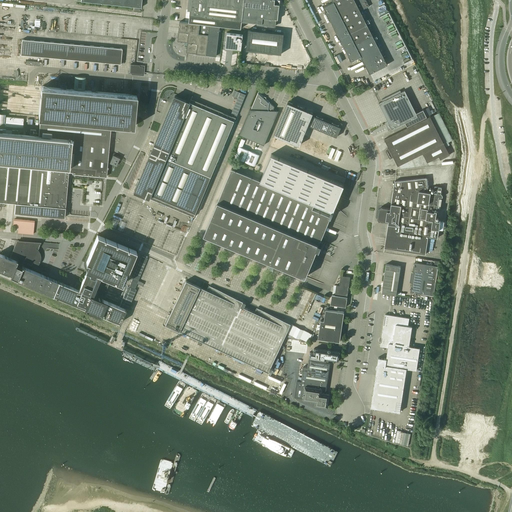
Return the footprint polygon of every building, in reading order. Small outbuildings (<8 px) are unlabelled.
[(242,21),(244,0),(188,0),(188,10),(190,10),(190,15),(242,21)] [(244,0),(242,21),(257,23),(260,21),(262,25),(274,26),(275,19),(277,19),(279,4),(274,4),(274,0),(244,0)] [(388,65),(368,24),(377,20),(366,0),(356,0),(355,0),(332,0),(334,1),(324,6),(351,61),(361,56),(370,74),(388,65)] [(217,56),(220,26),(180,21),(177,41),(185,42),(187,45),(186,52),(217,56)] [(284,33),(249,29),(246,49),(282,54),(284,33)] [(242,49),(243,34),(227,32),(225,47),(242,49)] [(22,40),(21,55),(121,64),(122,49),(22,40)] [(131,64),(130,73),(139,74),(142,74),(143,67),(140,67),(140,65),(131,64)] [(0,132),(0,201),(13,203),(13,213),(19,214),(64,218),(68,172),(72,172),(72,174),(106,177),(111,124),(134,126),(136,95),(128,94),(42,86),(42,88),(39,116),(39,118),(40,118),(39,136),(0,132)] [(380,103),(379,103),(388,121),(385,123),(385,124),(386,126),(388,131),(405,122),(407,126),(427,116),(423,109),(416,113),(405,90),(401,92),(400,90),(382,100),(383,101),(380,103)] [(264,145),(278,111),(278,110),(277,112),(273,111),(274,110),(273,110),(274,107),(269,102),(270,101),(269,101),(269,102),(266,99),(266,97),(264,96),(264,97),(258,92),(251,111),(249,111),(239,135),(264,145)] [(211,176),(234,121),(175,96),(152,151),(135,192),(150,198),(151,195),(196,213),(211,176)] [(303,136),(308,124),(310,125),(310,126),(318,129),(318,130),(319,130),(320,131),(321,131),(322,131),(325,132),(325,133),(326,133),(327,133),(328,133),(337,137),(341,127),(339,126),(332,123),(323,120),(323,119),(316,116),(316,117),(314,116),(313,117),(312,116),(313,113),(288,102),(274,135),(309,149),(313,139),(303,136)] [(450,155),(430,116),(384,139),(398,166),(423,153),(427,162),(439,157),(440,160),(450,155)] [(312,208),(315,203),(331,210),(331,211),(333,211),(334,210),(333,210),(344,184),(271,154),(260,180),(232,168),(204,234),(305,277),(317,249),(319,250),(322,244),(321,244),(319,244),(331,217),(331,216),(329,215),(312,208)] [(120,158),(113,155),(110,163),(116,166),(120,158)] [(440,220),(435,219),(439,196),(443,196),(443,195),(442,193),(428,191),(426,177),(395,181),(390,208),(382,207),(382,206),(379,208),(379,209),(378,218),(380,221),(388,222),(385,248),(425,254),(428,236),(438,238),(439,229),(440,220)] [(16,233),(33,234),(34,220),(12,219),(11,227),(17,227),(16,233)] [(89,263),(88,264),(87,264),(87,265),(86,265),(86,266),(86,267),(87,268),(86,271),(107,279),(110,281),(110,280),(114,281),(114,280),(115,280),(115,282),(122,285),(136,251),(128,247),(127,249),(126,249),(127,247),(117,243),(117,245),(116,244),(116,243),(106,238),(105,240),(104,239),(105,238),(97,235),(85,263),(86,263),(86,262),(89,263)] [(64,283),(22,266),(24,262),(24,261),(30,264),(39,244),(18,242),(12,256),(18,258),(18,259),(17,260),(17,261),(11,274),(11,276),(17,278),(16,280),(58,297),(64,283)] [(0,269),(11,274),(17,261),(16,260),(16,261),(0,254),(0,269)] [(142,286),(137,300),(151,306),(167,267),(153,261),(144,283),(138,281),(147,259),(142,256),(129,287),(135,289),(137,284),(142,286)] [(438,266),(415,263),(410,292),(433,296),(438,266)] [(401,267),(386,264),(382,293),(396,295),(401,267)] [(104,297),(110,281),(86,271),(80,285),(79,289),(75,288),(64,283),(58,297),(87,309),(120,323),(126,309),(99,298),(100,295),(104,297)] [(350,277),(341,276),(339,285),(336,285),(335,295),(332,295),(330,305),(346,307),(350,277)] [(180,331),(201,287),(186,280),(166,324),(180,331)] [(343,318),(344,312),(326,309),(324,320),(321,320),(318,338),(340,342),(340,336),(341,336),(344,318),(343,318)] [(371,406),(371,407),(400,412),(403,389),(407,368),(416,370),(420,348),(409,346),(412,327),(408,326),(409,318),(405,317),(385,314),(381,338),(380,338),(380,339),(379,339),(379,340),(379,341),(380,341),(380,342),(381,342),(380,346),(388,347),(386,358),(378,357),(375,375),(376,376),(374,385),(371,406)] [(339,361),(340,352),(331,350),(330,349),(329,349),(328,350),(315,348),(314,352),(310,352),(309,358),(327,361),(326,363),(309,360),(308,367),(303,366),(302,374),(328,378),(330,363),(328,363),(329,359),(339,361)] [(325,393),(328,378),(302,374),(301,381),(297,380),(295,397),(303,398),(303,399),(315,401),(315,405),(328,407),(330,394),(325,393)] [(277,396),(279,393),(268,387),(266,389),(277,396)] [(407,446),(410,434),(397,431),(394,443),(407,446)]
